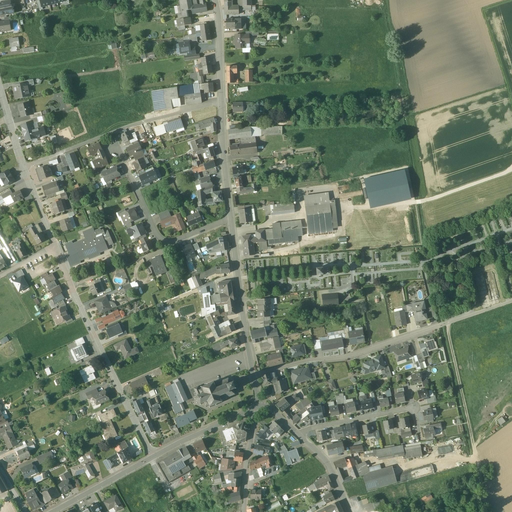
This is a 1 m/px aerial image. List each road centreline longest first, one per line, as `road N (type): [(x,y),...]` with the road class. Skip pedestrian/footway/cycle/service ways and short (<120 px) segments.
road 1 (residential): [(253,375),(222,151),(215,0)]
road 2 (residential): [(150,457),(53,244)]
road 3 (residential): [(253,375),(343,358),(443,323)]
road 4 (track): [(511,172),(421,201),(339,208)]
road 5 (residential): [(53,244),(0,89)]
road 6 (track): [(445,323),(477,461)]
road 7 (residential): [(348,511),(324,455),(260,406)]
road 8 (residential): [(260,406),(150,457)]
